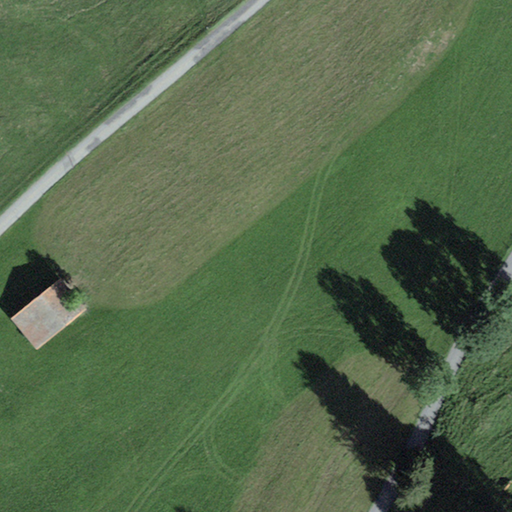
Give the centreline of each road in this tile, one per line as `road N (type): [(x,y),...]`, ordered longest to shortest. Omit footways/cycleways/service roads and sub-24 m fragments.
road 1 (unclassified): [(255,0),(0,222)]
road 2 (unclassified): [(371,511),(511,259)]
